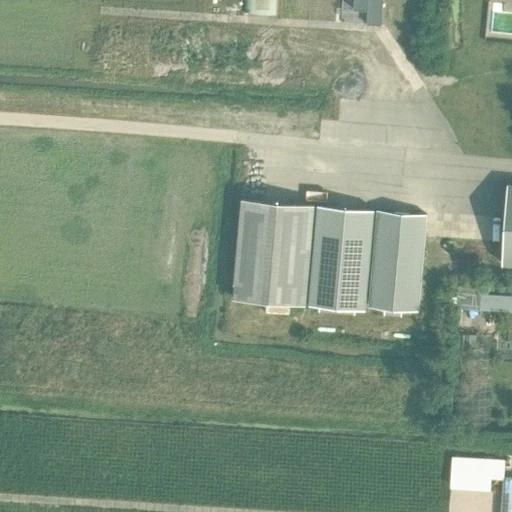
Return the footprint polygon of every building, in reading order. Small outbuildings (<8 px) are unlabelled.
[(243,0),(243,12),(278,13),(278,0),(243,0)] [(368,9),(368,22),(381,22),(382,0),(354,0),(354,8),(368,9)] [(511,263),(511,183),(508,183),(502,263),(511,263)] [(306,304),(314,204),(242,197),(234,298),(306,304)] [(366,309),(374,209),(318,204),(309,304),(366,309)] [(418,309),(426,213),(378,209),(370,305),(418,309)] [(457,285),(456,307),(480,309),(482,287),(457,285)] [(511,294),(497,294),(496,310),(511,310),(511,294)] [(452,456),(451,473),(502,477),(504,459),(452,456)] [(511,511),(511,477),(502,477),(500,511),(511,511)]
